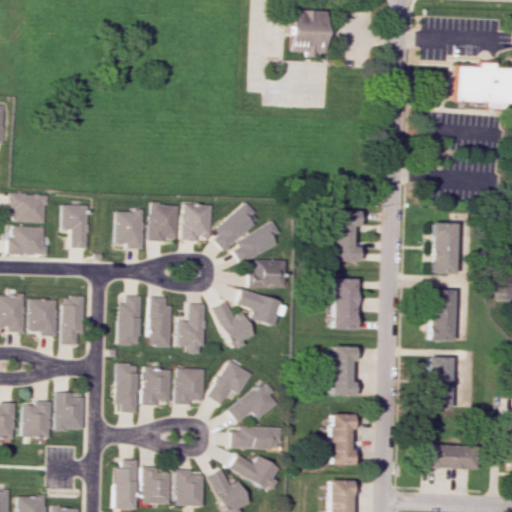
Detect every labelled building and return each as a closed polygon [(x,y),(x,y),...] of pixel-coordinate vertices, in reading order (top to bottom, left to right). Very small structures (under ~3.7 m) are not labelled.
[(284,50),(301,51),(301,56),(310,56),(311,52),(320,52),(321,10),(286,9),(284,50)] [(449,66),(449,101),(479,101),(479,108),(498,108),(498,102),(511,102),(511,67),(488,68),(488,62),(471,62),(471,66),(449,66)] [(42,222),(43,193),(6,192),(5,208),(10,208),(9,221),(42,222)] [(255,217),(240,202),(205,236),(219,251),(255,217)] [(144,240),(160,240),(160,237),(173,238),(173,204),(145,203),(144,240)] [(177,240),(193,240),(193,236),(205,236),(206,204),(178,203),(177,240)] [(84,247),(85,204),(59,204),(58,229),(68,229),(67,247),(84,247)] [(111,210),(110,243),(123,243),(123,247),(138,248),(140,210),(111,210)] [(330,260),(352,261),(352,246),(346,246),(347,226),(353,226),(353,210),(331,210),(331,223),(324,223),(323,247),(330,248),(330,260)] [(277,240),(267,220),(230,240),(233,246),(227,249),(234,263),(277,240)] [(425,273),(448,273),(449,222),(426,222),(425,273)] [(42,226),(8,225),(8,237),(4,237),(4,253),(41,254),(42,226)] [(242,287),(277,288),(278,259),(248,259),(248,270),(242,270),(242,287)] [(350,278),(326,277),(326,328),(349,329),(350,278)] [(267,325),(274,300),(235,289),(230,303),(247,308),(244,318),(267,325)] [(445,341),(447,289),(424,289),(422,340),(445,341)] [(19,332),(21,294),(0,293),(0,326),(4,327),(4,331),(19,332)] [(136,295),(121,294),(120,302),(114,302),(113,344),(135,344),(136,295)] [(78,296),(58,295),(57,344),(77,344),(78,296)] [(166,305),(161,305),(161,296),(144,296),(143,345),(165,346),(166,305)] [(53,299),(25,298),(24,330),(36,331),(36,335),(52,335),(53,299)] [(206,307),(227,347),(248,336),(236,312),(228,316),(219,300),(206,307)] [(172,320),(172,345),(182,345),(182,352),(198,353),(199,303),(183,303),(182,320),(172,320)] [(347,396),(347,381),(346,381),(347,346),(324,345),(323,395),(347,396)] [(444,394),(445,356),(422,356),(420,407),(451,408),(452,394),(444,394)] [(217,404),(225,389),(235,394),(247,372),(223,359),(203,397),(217,404)] [(134,363),(112,362),(111,404),(117,404),(116,411),(132,412),(134,363)] [(167,368),(139,367),(137,404),(153,405),(153,401),(166,401),(167,368)] [(170,403),(187,404),(187,400),(199,400),(199,368),(171,367),(170,403)] [(251,418),(272,404),(264,392),(267,390),(261,381),(222,408),(231,422),(247,411),(251,418)] [(79,429),(80,396),(68,396),(68,391),(51,391),(50,428),(79,429)] [(46,400),(30,400),(30,404),(17,404),(16,437),(45,437),(46,400)] [(0,437),(8,438),(10,402),(0,401),(0,437)] [(344,464),(346,413),(323,413),(321,463),(344,464)] [(226,430),(225,447),(274,448),(274,426),(234,425),(234,431),(226,430)] [(511,466),(511,437),(503,437),(502,466),(511,466)] [(418,467),(469,468),(470,445),(419,443),(418,467)] [(273,467),(251,455),(247,462),(231,453),(222,467),(265,491),(271,480),(267,477),(273,467)] [(108,508),(130,509),(132,459),(116,458),(115,467),(110,467),(108,508)] [(164,471),(152,471),(152,466),(136,465),(135,502),(163,503),(164,471)] [(197,505),(197,474),(186,473),(186,468),(169,468),(168,505),(197,505)] [(220,511),(227,511),(244,504),(233,480),(223,484),(216,468),(203,474),(220,511)] [(344,511),(345,480),(321,479),(320,511),(344,511)] [(14,495),(13,511),(41,511),(42,495),(14,495)]
